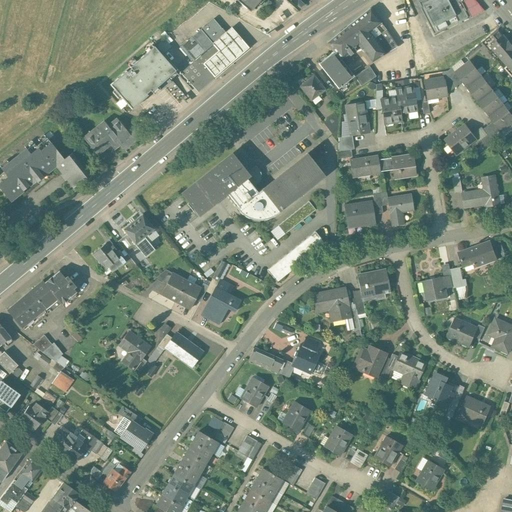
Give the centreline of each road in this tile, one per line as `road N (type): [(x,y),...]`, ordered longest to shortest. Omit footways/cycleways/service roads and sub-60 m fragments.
road 1 (primary): [(0,283),(346,0)]
road 2 (residential): [(394,244),(346,254),(283,292),(235,350)]
road 3 (residential): [(195,399),(335,474),(369,482)]
road 4 (residential): [(394,244),(420,334),(462,369),(502,380)]
road 5 (residential): [(0,417),(115,503)]
road 6 (residential): [(195,399),(115,503)]
